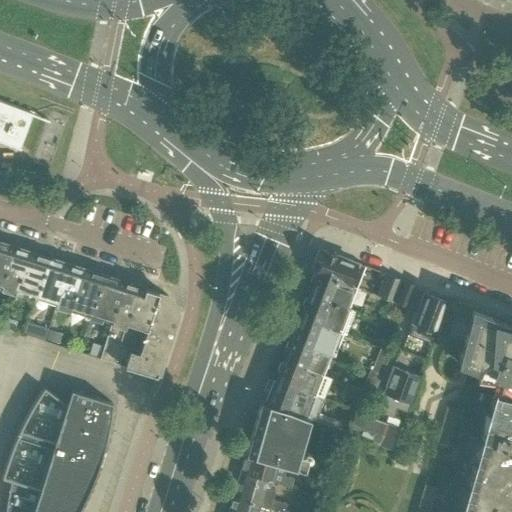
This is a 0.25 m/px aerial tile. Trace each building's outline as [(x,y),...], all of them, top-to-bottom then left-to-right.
[(0,140),(16,147),(16,148),(20,149),(20,148),(19,148),(31,116),(32,116),(32,114),(0,102),(0,140)] [(0,289),(13,293),(14,288),(20,272),(7,268),(14,248),(0,243),(0,284),(0,289)] [(14,288),(35,295),(47,258),(14,248),(7,268),(20,272),(14,288)] [(315,265),(313,272),(348,284),(356,263),(322,250),(321,251),(317,249),(311,265),(313,265),(313,264),(315,265)] [(35,295),(55,301),(61,286),(73,289),(80,268),(47,258),(35,295)] [(69,306),(90,312),(102,275),(80,268),(73,289),(61,286),(55,301),(54,307),(68,311),(69,306)] [(313,284),(309,294),(347,309),(355,287),(348,284),(313,272),(309,281),(313,284)] [(376,296),(407,307),(415,285),(385,273),(376,296)] [(104,317),(111,319),(117,303),(129,306),(135,286),(102,275),(90,312),(87,320),(101,324),(104,317)] [(111,319),(103,342),(137,353),(144,331),(145,330),(157,293),(135,286),(129,306),(117,303),(111,319)] [(442,295),(435,293),(432,296),(423,292),(407,335),(430,343),(434,331),(442,309),(445,301),(443,300),(442,295)] [(103,342),(102,347),(98,359),(120,365),(154,376),(175,311),(167,296),(157,293),(145,330),(144,331),(137,353),(103,342)] [(304,307),(300,318),(338,332),(345,335),(354,311),(347,309),(309,294),(308,296),(303,296),(301,303),(304,307)] [(473,460),(469,474),(511,486),(511,401),(510,401),(511,393),(511,327),(472,312),(470,318),(457,362),(477,370),(478,365),(494,372),(493,375),(500,378),(495,396),(492,395),(487,410),(492,411),(486,432),(482,431),(480,439),(483,440),(477,462),(473,460)] [(291,338),(291,340),(330,354),(338,332),(300,318),(297,326),(292,326),(290,334),(293,337),(291,338)] [(22,335),(43,341),(47,329),(26,323),(22,335)] [(287,351),(284,361),(318,374),(326,354),(330,355),(330,354),(291,340),(292,340),(287,341),(284,348),(287,351)] [(89,355),(89,356),(98,359),(102,347),(92,344),(91,346),(89,355)] [(380,348),(372,370),(382,373),(390,352),(380,348)] [(280,372),(277,381),(311,394),(322,398),(329,378),(318,374),(284,361),(279,361),(277,368),(280,372)] [(419,377),(418,377),(393,367),(382,394),(383,394),(376,412),(402,421),(409,402),(410,403),(419,377)] [(382,373),(372,370),(370,369),(365,384),(362,391),(374,394),(382,373)] [(302,416),(308,419),(314,421),(323,399),(322,398),(311,394),(277,381),(273,379),(268,380),(264,391),(267,395),(265,400),(261,399),(261,400),(302,416)] [(75,511),(80,505),(84,496),(88,487),(92,478),(95,469),(97,466),(99,466),(103,453),(101,452),(104,442),(106,433),(108,424),(109,414),(111,402),(69,389),(65,404),(43,387),(38,395),(32,404),(28,412),(23,420),(19,429),(15,438),(11,447),(8,456),(5,465),(2,474),(1,479),(10,482),(8,491),(6,501),(5,511),(4,511),(75,511)] [(285,469),(302,474),(304,470),(302,470),(306,456),(298,454),(308,419),(302,416),(261,400),(260,402),(255,419),(246,448),(246,449),(245,454),(244,455),(244,457),(285,469)] [(354,411),(366,416),(368,410),(367,410),(368,405),(357,401),(355,407),(356,407),(354,411)] [(446,407),(443,421),(453,423),(457,410),(446,407)] [(346,433),(392,450),(400,428),(366,416),(354,411),(346,433)] [(441,428),(437,441),(447,444),(451,431),(441,428)] [(244,457),(239,473),(270,482),(290,488),(292,481),(282,478),(285,469),(244,457)] [(239,473),(232,497),(283,511),(286,503),(270,499),(273,489),(268,488),(270,482),(239,473)] [(511,511),(511,486),(469,474),(465,488),(470,489),(464,510),(460,509),(459,511),(511,511)] [(424,485),(420,498),(431,501),(434,488),(424,485)] [(232,497),(227,511),(283,511),(232,497)]
